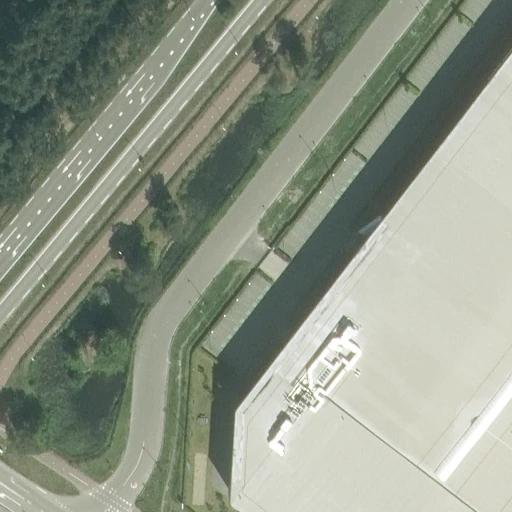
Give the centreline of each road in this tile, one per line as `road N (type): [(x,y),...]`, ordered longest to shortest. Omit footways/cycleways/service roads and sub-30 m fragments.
road 1 (unclassified): [(409,0),(162,318),(149,342),(133,464),(103,511)]
road 2 (tertiary): [(0,315),(262,0)]
road 3 (tertiary): [(203,0),(0,244)]
